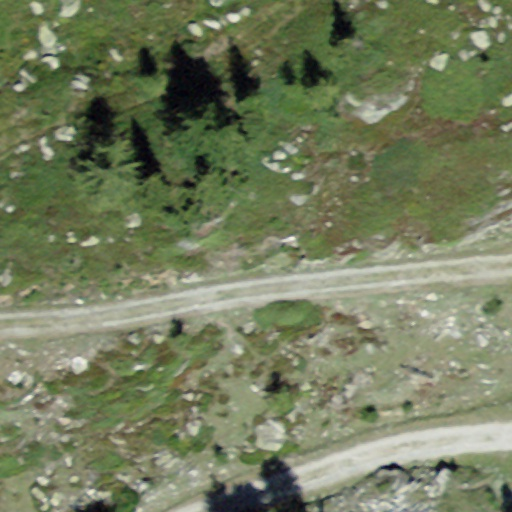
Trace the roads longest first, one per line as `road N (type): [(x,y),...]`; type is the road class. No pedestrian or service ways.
road 1 (track): [(511,265),(232,293),(61,324),(0,324)]
road 2 (track): [(217,511),(377,451),(511,434)]
